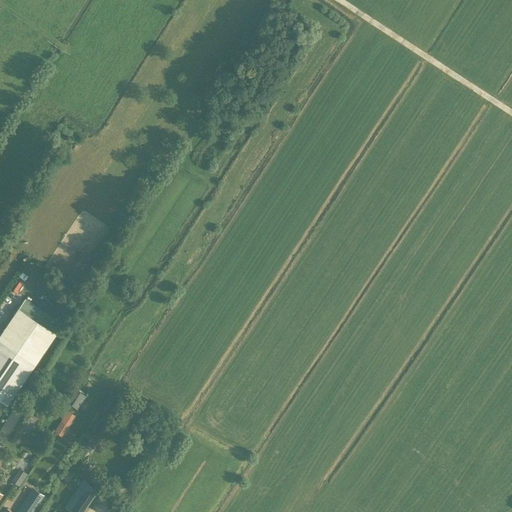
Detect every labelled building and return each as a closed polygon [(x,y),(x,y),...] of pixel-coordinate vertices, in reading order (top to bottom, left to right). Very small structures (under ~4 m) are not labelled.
[(91,263),(94,258),(83,251),(80,256),(91,263)] [(25,298),(0,334),(0,399),(7,405),(62,323),(25,298)] [(71,404),(78,409),(88,396),(80,391),(71,404)] [(0,438),(3,441),(21,414),(13,409),(0,429),(0,438)] [(61,435),(74,414),(68,411),(55,431),(61,435)] [(89,451),(97,438),(91,435),(83,447),(89,451)] [(20,485),(28,473),(19,467),(11,479),(20,485)] [(83,480),(65,507),(72,511),(81,511),(97,489),(83,480)] [(11,511),(6,508),(3,511),(31,511),(44,494),(34,487),(17,511),(11,511)]
